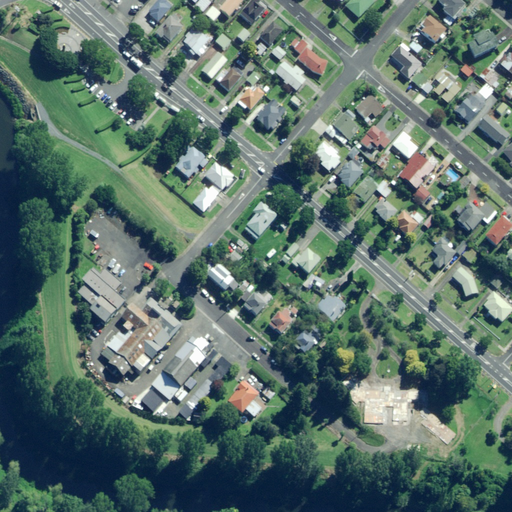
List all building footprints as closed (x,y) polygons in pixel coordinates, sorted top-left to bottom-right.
[(172,7),(163,0),(158,0),(148,13),(151,16),(149,18),(158,24),(172,7)] [(211,4),(206,0),(201,0),(195,7),(203,13),(211,4)] [(229,19),(235,11),(237,13),(240,9),(238,7),(244,0),(228,0),(220,11),(229,19)] [(267,9),(256,0),(252,0),(239,16),(252,26),(267,9)] [(375,2),(373,0),(355,0),(353,3),(351,1),(345,8),(358,20),(375,2)] [(466,8),(456,0),(439,0),(437,3),(445,10),(442,13),(447,18),(443,22),(449,27),(453,23),(466,8)] [(220,14),(212,7),(205,16),(213,23),(220,14)] [(179,21),(173,15),(154,36),(160,41),(162,40),(168,45),(183,30),(176,24),(179,21)] [(446,31),(430,18),(422,27),(418,24),(415,28),(435,45),(440,39),(442,41),(444,38),(442,36),(446,31)] [(282,32),(272,24),(259,39),(269,47),(282,32)] [(250,36),(243,30),(237,38),(243,43),(250,36)] [(498,48),(489,31),(473,39),(475,43),(468,47),(474,60),(498,48)] [(188,40),(183,46),(183,47),(191,54),(190,55),(195,58),(196,56),(199,59),(214,41),(206,35),(204,38),(197,33),(194,37),(189,33),(185,38),(188,40)] [(231,43),(222,35),(215,43),(224,51),(231,43)] [(305,50),(308,47),(301,41),(299,43),(295,40),(289,46),(301,56),(297,61),(312,73),(322,77),(327,63),(319,61),(305,50)] [(266,49),(260,44),(257,49),(259,51),(257,54),(260,57),(266,49)] [(417,71),(421,66),(407,54),(410,50),(402,44),(391,58),(404,69),(400,74),(406,80),(426,97),(432,90),(425,85),(429,81),(417,71)] [(286,55),(277,47),(271,54),(279,62),(286,55)] [(511,54),(508,51),(498,64),(511,76),(511,54)] [(227,62),(218,54),(202,72),(211,80),(227,62)] [(244,76),(230,64),(215,81),(228,93),(244,76)] [(275,75),(284,83),(283,85),(286,87),(287,85),(296,93),(306,83),(300,78),(304,74),(296,67),(292,71),(284,64),(275,75)] [(473,73),(465,67),(461,72),(468,78),(473,73)] [(498,78),(486,68),(479,77),(495,91),(500,85),(495,81),(498,78)] [(460,91),(440,74),(430,86),(436,91),(434,93),(448,105),(460,91)] [(258,81),(252,76),(246,82),(253,87),(258,81)] [(486,101),(494,92),(485,84),(477,93),(473,99),(470,97),(456,115),(468,125),(485,104),(484,103),(486,101)] [(264,96),(257,90),(253,95),(249,91),(237,104),(244,111),(246,109),(250,112),(264,96)] [(383,111),(370,96),(355,110),(365,121),(372,115),(375,119),(383,111)] [(302,104),(293,97),(290,101),(298,109),(302,104)] [(256,117),(258,119),(256,122),(268,131),(270,129),(273,131),(277,126),(275,124),(277,122),(279,124),(282,121),(280,120),(286,112),(271,100),(263,110),(265,111),(263,114),(260,112),(256,117)] [(508,108),(503,105),(497,112),(501,116),(508,108)] [(348,111),(343,116),(342,115),(332,126),(330,125),(325,132),(332,139),(334,137),(345,146),(349,142),(357,133),(354,130),(356,128),(350,123),(355,118),(348,111)] [(510,137),(487,118),(478,129),(501,148),(510,137)] [(382,135),(374,128),(360,143),(370,152),(374,147),(377,150),(380,146),(384,150),(391,143),(382,135)] [(417,151),(402,136),(392,147),(407,161),(417,151)] [(333,171),(341,162),(335,156),(336,154),(324,144),(313,155),(323,164),(321,166),(328,173),(332,169),(333,171)] [(511,146),(503,155),(511,164),(509,166),(511,169),(511,146)] [(189,179),(194,173),(197,176),(200,172),(197,170),(199,166),(203,169),(208,162),(192,149),(184,159),(183,158),(175,168),(189,179)] [(359,153),(354,149),(348,156),(353,160),(359,153)] [(390,160),(383,155),(376,165),(382,170),(390,160)] [(434,170),(416,155),(398,177),(416,192),(422,185),(420,183),(423,179),(425,181),(434,170)] [(335,175),(341,180),(339,183),(349,191),(363,174),(352,165),(347,161),(335,175)] [(235,179),(216,164),(205,178),(223,193),(235,179)] [(453,179),(446,174),(438,183),(445,189),(453,179)] [(372,181),(368,177),(353,194),(356,197),(353,200),(358,204),(361,201),(364,204),(377,190),(370,184),(372,181)] [(470,183),(464,177),(456,186),(462,191),(470,183)] [(389,185),(384,181),(376,191),(385,199),(391,193),(386,189),(389,185)] [(220,193),(212,186),(208,191),(205,189),(192,204),(203,214),(216,199),(214,199),(220,193)] [(430,195),(422,188),(414,198),(422,205),(430,195)] [(397,213),(382,200),(374,209),(378,212),(375,214),(387,225),(397,213)] [(276,217),(261,204),(253,214),(256,217),(244,230),(257,241),(276,217)] [(479,213),(469,204),(464,209),(467,212),(457,223),(469,235),(482,221),(487,225),(497,214),(486,205),(479,213)] [(408,238),(417,226),(422,221),(415,215),(410,220),(403,214),(393,226),(408,238)] [(436,221),(431,216),(423,225),(428,230),(436,221)] [(511,230),(511,227),(502,219),(485,239),(496,249),(511,230)] [(290,229),(282,223),(280,227),(287,233),(290,229)] [(287,235),(283,232),(278,238),(281,242),(287,235)] [(445,243),(441,240),(436,246),(437,247),(432,253),(438,258),(432,265),(439,270),(443,265),(445,267),(454,254),(449,250),(453,246),(446,241),(445,243)] [(469,246),(463,242),(455,252),(460,256),(469,246)] [(299,248),(294,244),(286,254),(290,258),(299,248)] [(478,256),(468,249),(462,256),(471,264),(478,256)] [(320,261),(307,250),(301,257),(298,254),(291,263),(296,268),(298,266),(308,274),(320,261)] [(241,258),(233,252),(228,259),(236,265),(241,258)] [(261,263),(254,258),(251,263),(258,268),(261,263)] [(234,281),(216,266),(206,278),(224,293),(234,281)] [(461,268),(452,279),(461,287),(465,298),(478,294),(472,277),(461,268)] [(98,277),(91,271),(84,280),(86,282),(78,292),(93,305),(90,309),(107,322),(126,300),(115,290),(121,283),(105,269),(98,277)] [(318,291),(324,281),(315,276),(312,274),(306,285),(318,291)] [(249,286),(245,283),(236,293),(240,297),(249,286)] [(256,319),(269,302),(272,298),(266,293),(263,298),(255,293),(251,298),(248,295),(244,301),(247,303),(242,309),(256,319)] [(511,310),(511,309),(493,294),(483,307),(489,312),(487,314),(495,320),(496,319),(501,323),(511,310)] [(332,301),(326,296),(316,308),(332,322),(346,308),(335,298),(332,301)] [(141,373),(181,323),(157,303),(146,317),(131,305),(121,317),(128,323),(111,344),(118,350),(108,362),(124,375),(132,366),(141,373)] [(291,316),(285,310),(280,316),(278,314),(268,327),(280,337),(292,323),(288,319),(291,316)] [(317,339),(321,334),(313,326),(307,333),(304,336),(302,335),(292,346),(304,357),(319,341),(317,339)] [(329,345),(324,340),(318,348),(323,352),(329,345)] [(186,343),(151,385),(154,388),(143,402),(155,411),(166,397),(171,401),(205,359),(186,343)] [(224,373),(231,365),(214,350),(207,358),(224,373)] [(390,387),(392,387),(393,378),(382,377),(381,389),(364,389),(350,375),(341,384),(349,392),(345,396),(355,406),(359,403),(363,404),(362,425),(386,426),(386,418),(387,418),(388,411),(392,412),(391,427),(408,427),(409,411),(412,415),(411,416),(447,447),(457,436),(430,412),(426,417),(418,410),(418,406),(426,406),(427,393),(390,391),(390,387)] [(258,394),(244,382),(227,403),(242,415),(245,411),(254,418),(261,409),(252,402),(258,394)] [(275,393),(266,386),(261,392),(270,399),(275,393)] [(420,453),(420,445),(407,444),(406,452),(420,453)]
